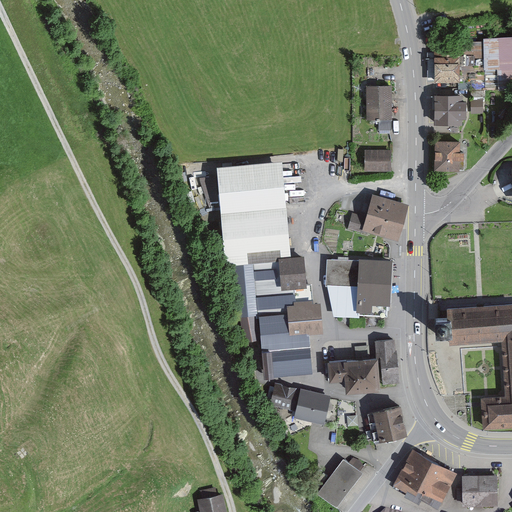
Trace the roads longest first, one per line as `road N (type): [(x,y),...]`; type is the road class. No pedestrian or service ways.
road 1 (track): [(231,511),(138,287),(0,6)]
road 2 (primary): [(415,214),(415,92),(399,0)]
road 3 (primary): [(435,420),(415,366),(415,214)]
road 4 (tertiary): [(511,136),(448,204),(415,214)]
road 5 (tertiary): [(435,420),(353,511)]
